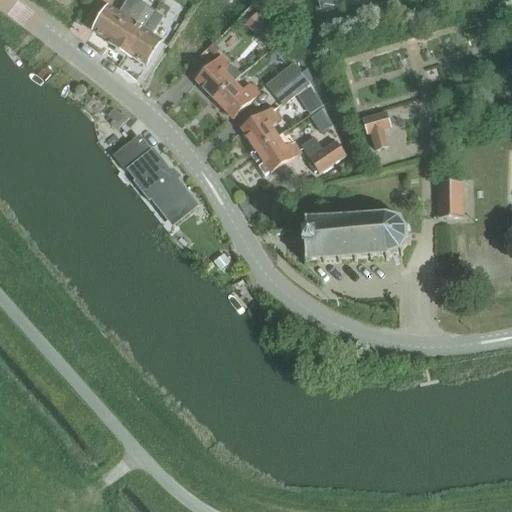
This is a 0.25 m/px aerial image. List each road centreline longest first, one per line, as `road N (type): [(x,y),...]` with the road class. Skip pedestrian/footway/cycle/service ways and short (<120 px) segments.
road 1 (tertiary): [(511,343),(412,350),(322,324),(256,263),(171,135),(0,3)]
road 2 (unclassified): [(208,511),(136,454),(0,298)]
